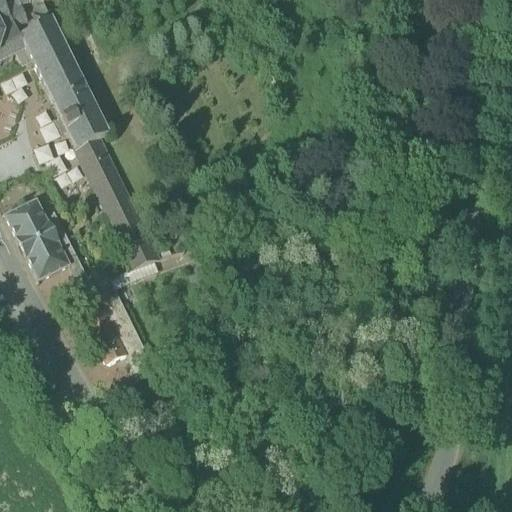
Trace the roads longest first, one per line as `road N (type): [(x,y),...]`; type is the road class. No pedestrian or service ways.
road 1 (unclassified): [(414,511),(450,442),(485,0)]
road 2 (unclassified): [(0,248),(145,511)]
